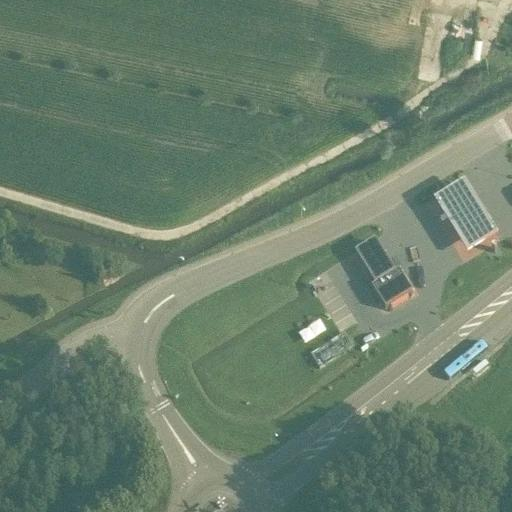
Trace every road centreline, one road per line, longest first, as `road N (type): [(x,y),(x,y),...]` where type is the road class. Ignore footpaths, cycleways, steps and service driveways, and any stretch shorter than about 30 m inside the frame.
road 1 (track): [(501,0),(493,41),(467,73),(153,247),(0,200)]
road 2 (tertiary): [(140,333),(149,308),(199,275),(511,124)]
road 3 (secondary): [(329,436),(511,293)]
road 4 (tertiary): [(204,481),(139,373),(140,333)]
road 5 (unclassified): [(0,403),(105,337),(140,333)]
